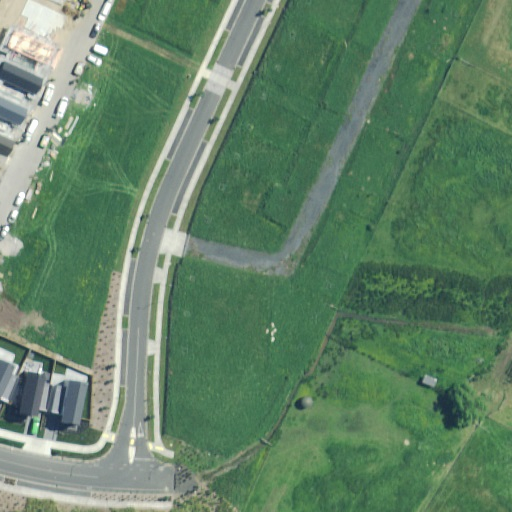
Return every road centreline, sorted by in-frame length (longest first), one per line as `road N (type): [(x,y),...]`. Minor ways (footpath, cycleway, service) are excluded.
road 1 (residential): [(153,235),(272,262),(294,255),(412,0)]
road 2 (residential): [(153,235),(256,0)]
road 3 (residential): [(132,479),(153,235)]
road 4 (residential): [(99,0),(0,214)]
road 5 (residential): [(0,458),(132,479)]
